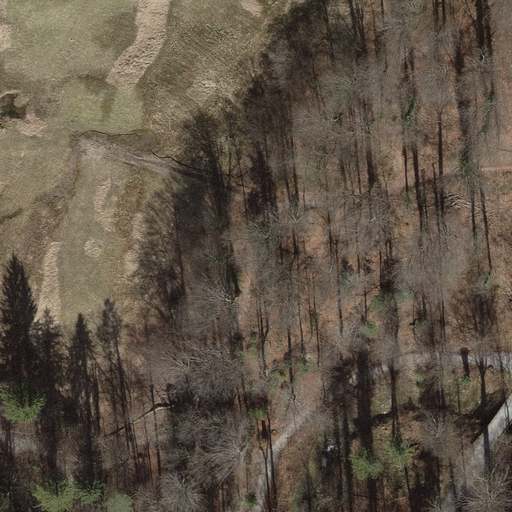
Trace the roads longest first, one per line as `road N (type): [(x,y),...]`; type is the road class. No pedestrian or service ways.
road 1 (track): [(400,97),(367,75),(335,86),(255,203),(220,321),(239,359),(202,431)]
road 2 (track): [(511,169),(311,193),(265,192),(158,162)]
road 3 (track): [(448,511),(511,408)]
